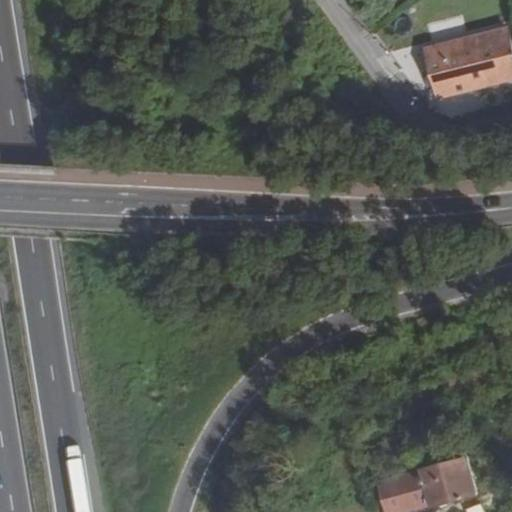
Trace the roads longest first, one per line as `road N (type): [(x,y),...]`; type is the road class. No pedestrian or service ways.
road 1 (tertiary): [(511,207),(366,216),(0,201)]
road 2 (trunk): [(73,511),(0,23)]
road 3 (trunk): [(179,511),(231,403),(291,348),(357,314),(511,273)]
road 4 (residential): [(511,124),(465,136),(432,132),(402,110),(327,0)]
